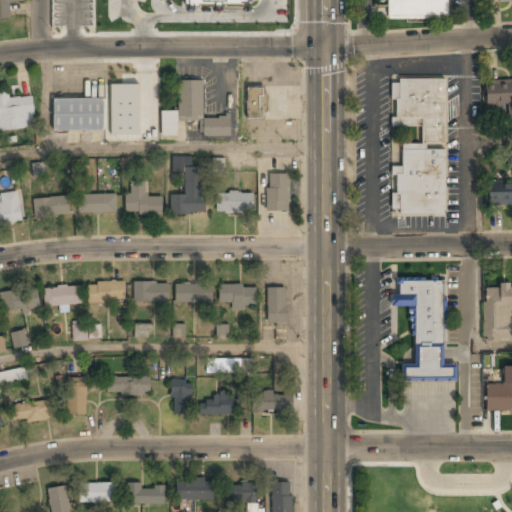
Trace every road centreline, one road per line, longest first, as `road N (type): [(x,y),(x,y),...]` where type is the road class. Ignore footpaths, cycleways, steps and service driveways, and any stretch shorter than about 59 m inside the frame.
road 1 (residential): [(511,447),(95,449),(0,466)]
road 2 (residential): [(0,54),(511,35)]
road 3 (residential): [(511,244),(0,256)]
road 4 (secondary): [(326,511),(325,0)]
